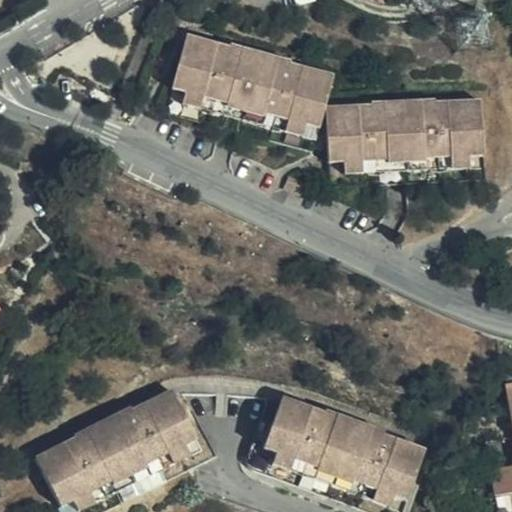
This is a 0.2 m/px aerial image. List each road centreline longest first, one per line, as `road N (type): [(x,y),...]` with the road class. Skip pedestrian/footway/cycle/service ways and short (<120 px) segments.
road 1 (residential): [(64,119),(402,277)]
road 2 (residential): [(402,277),(419,254),(483,224),(511,200)]
